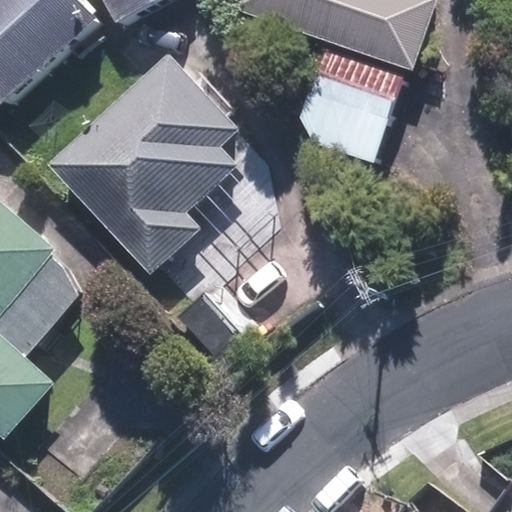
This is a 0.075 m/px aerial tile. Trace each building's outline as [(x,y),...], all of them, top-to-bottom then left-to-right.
[(0,0),(0,103),(12,117),(107,29),(79,0),(0,0)] [(104,0),(124,34),(185,0),(104,0)] [(248,0),(241,21),(418,79),(442,8),(417,0),(248,0)] [(409,86),(334,61),(305,147),(380,172),(409,86)] [(244,139),(176,65),(56,172),(157,284),(208,238),(193,221),(244,175),(226,155),(244,139)] [(0,439),(11,449),(61,392),(33,368),(86,307),(60,264),(65,258),(0,201),(0,439)] [(248,341),(210,298),(185,320),(224,362),(248,341)]
